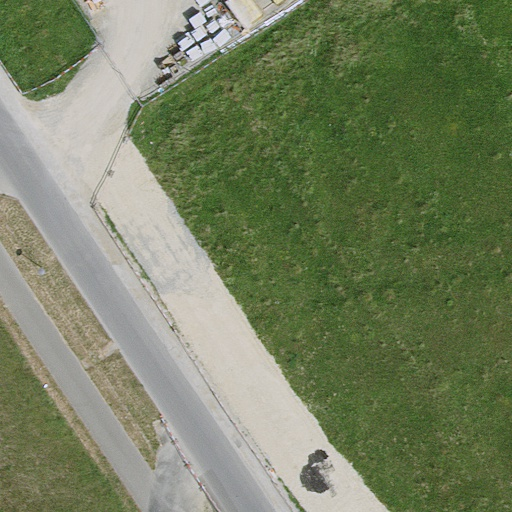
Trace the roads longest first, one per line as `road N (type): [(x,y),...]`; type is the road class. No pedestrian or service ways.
road 1 (tertiary): [(263,511),(0,121)]
road 2 (unknown): [(183,393),(511,171)]
